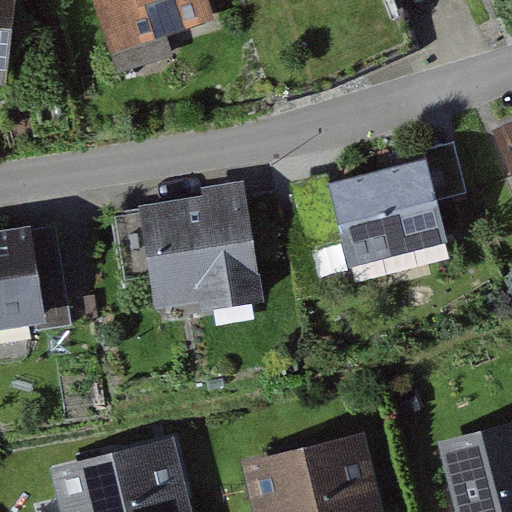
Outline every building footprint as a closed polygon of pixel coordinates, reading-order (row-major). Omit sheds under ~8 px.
[(0,0),(0,76),(29,82),(42,0),(0,0)] [(204,0),(108,0),(123,43),(210,15),(204,0)] [(447,159),(341,187),(364,272),(470,243),(447,159)] [(329,181),(300,187),(313,247),(343,241),(329,181)] [(257,188),(152,207),(172,314),(276,295),(257,188)] [(37,234),(0,240),(0,327),(51,319),(37,234)] [(511,511),(511,429),(447,451),(467,511),(511,511)] [(386,511),(364,436),(250,469),(262,511),(386,511)] [(187,511),(168,438),(55,468),(66,511),(187,511)]
